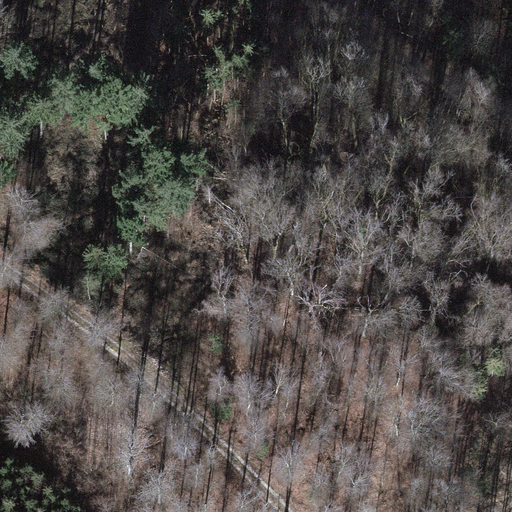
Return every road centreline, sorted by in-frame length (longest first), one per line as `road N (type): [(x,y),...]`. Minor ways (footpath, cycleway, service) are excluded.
road 1 (track): [(294,511),(91,326),(0,263)]
road 2 (track): [(321,0),(511,125)]
